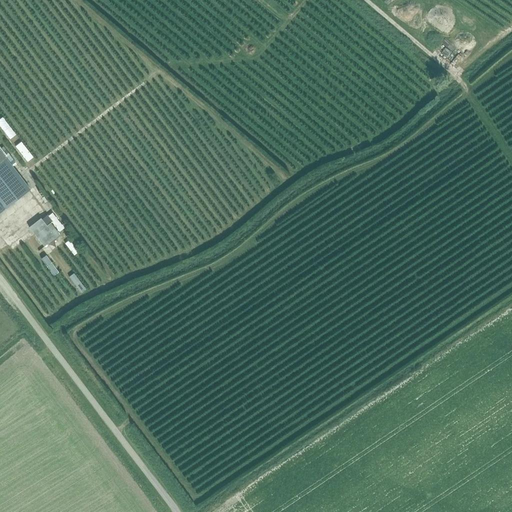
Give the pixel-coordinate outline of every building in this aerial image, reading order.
[(0,148),(0,212),(31,190),(7,158),(7,157),(10,155),(5,148),(1,150),(0,148)] [(25,215),(28,220),(37,215),(34,210),(25,215)] [(60,235),(50,223),(47,226),(41,218),(29,227),(44,247),(60,235)] [(63,237),(73,250),(78,246),(68,234),(63,237)] [(44,250),(40,254),(53,269),(57,265),(44,250)]
